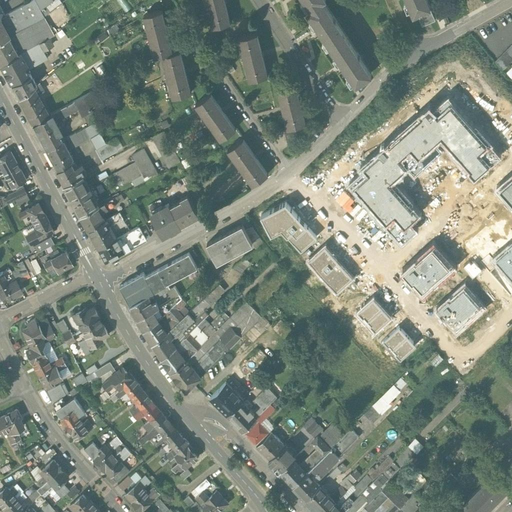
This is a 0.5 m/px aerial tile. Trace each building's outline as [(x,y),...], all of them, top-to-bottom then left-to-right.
[(32,0),(29,2),(5,16),(0,18),(0,41),(43,18),(44,17),(43,17),(33,0),(32,0)] [(59,0),(54,0),(53,1),(52,0),(33,0),(43,17),(62,3),(59,0)] [(223,0),(206,0),(212,25),(211,25),(212,26),(230,22),(230,21),(229,21),(223,0)] [(319,0),(310,6),(307,8),(331,45),(346,36),(322,0),(319,0)] [(427,0),(407,0),(413,12),(415,11),(428,5),(429,5),(427,0)] [(428,5),(415,11),(421,25),(434,20),(428,5)] [(162,10),(144,14),(144,15),(145,15),(155,55),(154,56),(163,54),(172,52),(161,10),(162,10)] [(43,18),(0,41),(0,64),(20,53),(51,37),(53,35),(44,17),(43,18)] [(120,49),(110,30),(96,38),(105,57),(120,49)] [(257,32),(239,37),(240,37),(250,78),(249,79),(268,75),(267,74),(256,33),(257,33),(257,32)] [(346,36),(331,45),(355,82),(370,73),(346,36)] [(51,37),(20,53),(28,69),(50,57),(45,49),(55,44),(51,37)] [(511,43),(494,62),(502,70),(511,60),(511,43)] [(172,52),(163,54),(173,95),(172,96),(191,92),(191,91),(190,91),(180,50),(181,50),(180,50),(172,52)] [(20,53),(0,64),(0,66),(3,72),(3,73),(6,79),(7,78),(10,85),(28,75),(26,70),(28,69),(20,53)] [(28,75),(10,85),(18,98),(36,85),(30,74),(28,75)] [(36,85),(18,98),(32,125),(48,116),(48,115),(37,95),(42,92),(37,83),(36,85)] [(296,84),(277,89),(278,90),(288,126),(287,126),(287,127),(294,125),(306,122),(306,121),(305,122),(295,85),(296,85),(296,84)] [(234,127),(210,93),(210,92),(195,103),(196,103),(220,137),(220,138),(235,127),(234,127)] [(84,96),(75,101),(82,114),(91,109),(84,96)] [(387,143),(415,176),(441,153),(434,146),(442,139),(454,152),(477,132),(447,97),(433,109),(430,106),(387,143)] [(48,116),(32,125),(46,149),(62,140),(59,134),(61,133),(51,114),(48,115),(48,116)] [(287,127),(284,128),(288,145),(299,142),(294,125),(287,127)] [(181,162),(164,130),(154,136),(171,167),(181,162)] [(78,144),(73,135),(67,138),(71,147),(78,144)] [(267,173),(242,138),(243,138),(242,137),(227,148),(227,149),(228,148),(253,182),(252,183),(268,173),(267,172),(267,173)] [(62,140),(46,149),(57,171),(73,162),(62,140)] [(111,141),(96,149),(102,160),(116,152),(111,141)] [(136,163),(110,178),(116,188),(142,174),(146,180),(156,175),(143,149),(132,155),(136,163)] [(8,160),(4,154),(0,156),(0,169),(1,169),(3,173),(17,165),(14,160),(11,159),(8,160)] [(73,162),(57,171),(65,185),(82,175),(86,173),(81,164),(76,167),(73,162)] [(17,165),(3,173),(6,178),(2,180),(7,190),(25,180),(17,165)] [(82,175),(65,185),(81,215),(98,206),(99,205),(82,175)] [(465,246),(505,292),(511,285),(511,175),(496,189),(511,206),(496,219),(492,214),(486,219),(490,224),(465,246)] [(192,182),(186,185),(192,196),(197,193),(192,182)] [(22,187),(3,197),(7,204),(26,194),(22,187)] [(181,198),(182,199),(170,205),(181,225),(199,216),(187,194),(181,198)] [(99,205),(98,206),(101,212),(114,205),(111,199),(99,205)] [(286,201),(281,205),(261,215),(271,234),(282,228),(300,250),(316,237),(286,201)] [(38,203),(19,214),(21,218),(28,213),(34,223),(45,216),(38,203)] [(164,206),(150,213),(156,225),(157,225),(163,235),(169,232),(170,232),(177,229),(177,227),(181,225),(170,205),(165,208),(164,206)] [(98,206),(81,215),(88,229),(107,219),(107,218),(106,216),(104,217),(101,212),(98,206)] [(120,212),(107,218),(107,219),(110,225),(123,218),(120,212)] [(45,216),(34,223),(37,228),(25,235),(30,243),(31,242),(33,244),(48,235),(51,234),(50,231),(53,230),(45,216)] [(110,225),(107,219),(88,229),(99,248),(117,238),(110,225)] [(242,223),(207,243),(217,261),(252,242),(245,229),(242,223)] [(263,242),(252,226),(245,229),(252,242),(255,248),(263,242)] [(117,238),(99,248),(106,261),(134,246),(127,233),(117,238)] [(48,235),(33,244),(37,252),(53,244),(48,235)] [(337,289),(352,276),(324,246),(309,260),(337,289)] [(65,251),(44,262),(48,270),(55,266),(58,271),(71,264),(65,251)] [(189,253),(159,269),(163,277),(167,284),(168,283),(197,267),(189,253)] [(233,267),(226,277),(235,282),(239,276),(243,280),(248,275),(242,272),(244,269),(236,264),(233,267)] [(8,269),(0,273),(0,294),(7,291),(4,285),(7,283),(5,280),(10,277),(7,273),(10,272),(8,269)] [(159,269),(146,276),(150,284),(163,277),(159,269)] [(20,291),(10,272),(7,273),(10,277),(5,280),(7,283),(4,285),(7,291),(0,294),(0,297),(1,299),(5,301),(5,300),(20,291)] [(144,272),(119,285),(130,305),(167,284),(163,277),(150,284),(144,272)] [(167,284),(130,305),(138,318),(159,305),(178,293),(179,292),(176,286),(171,289),(168,283),(167,284)] [(214,287),(188,311),(195,318),(219,296),(217,294),(219,292),(214,287)] [(159,305),(138,318),(144,330),(159,319),(167,311),(173,305),(182,297),(178,293),(159,305)] [(182,297),(173,305),(177,309),(186,301),(182,297)] [(159,319),(144,330),(152,343),(167,332),(168,331),(184,316),(183,316),(177,309),(173,305),(167,311),(172,317),(163,326),(159,319)] [(86,308),(74,314),(76,317),(69,321),(72,326),(79,322),(83,330),(101,320),(97,314),(98,314),(94,307),(87,310),(86,308)] [(220,337),(205,352),(207,354),(195,367),(202,375),(245,332),(252,325),(235,309),(229,315),(237,323),(233,327),(231,325),(219,337),(220,337)] [(188,311),(183,316),(184,316),(168,331),(167,332),(170,337),(173,334),(176,334),(181,329),(187,335),(199,323),(195,318),(188,311)] [(252,325),(245,332),(249,336),(240,345),(245,349),(253,340),(270,324),(262,315),(252,325)] [(30,326),(23,330),(30,344),(45,336),(43,332),(38,322),(36,318),(28,323),(30,326)] [(294,330),(282,318),(273,327),(285,339),(294,330)] [(63,319),(57,323),(62,334),(69,330),(63,319)] [(104,327),(101,320),(83,330),(88,338),(80,342),(86,353),(93,349),(92,347),(103,341),(102,338),(109,334),(105,327),(104,327)] [(181,329),(176,334),(173,334),(170,337),(176,346),(187,335),(181,329)] [(215,329),(201,344),(205,348),(220,333),(215,329)] [(69,330),(62,334),(65,340),(73,335),(70,330),(69,330)] [(53,331),(45,336),(47,340),(56,336),(53,331)] [(167,332),(152,343),(162,357),(176,346),(170,337),(167,332)] [(76,340),(73,335),(65,340),(67,342),(68,344),(76,340)] [(45,336),(30,344),(32,348),(27,350),(32,360),(46,353),(42,347),(43,347),(45,342),(44,341),(47,340),(45,336)] [(176,346),(162,357),(171,371),(186,359),(176,346)] [(199,346),(187,358),(190,362),(193,360),(203,350),(199,346)] [(260,348),(252,356),(260,364),(268,356),(260,348)] [(46,353),(32,360),(39,374),(64,361),(62,357),(51,363),(46,353)] [(186,359),(171,371),(184,388),(189,389),(202,375),(195,367),(190,362),(187,358),(186,359)] [(64,361),(39,374),(46,388),(54,384),(54,382),(63,378),(59,369),(66,365),(64,361)] [(98,369),(95,371),(99,377),(112,369),(108,363),(98,369)] [(94,364),(86,369),(89,374),(95,371),(98,369),(94,364)] [(123,366),(103,383),(108,390),(114,385),(113,384),(115,382),(120,388),(134,377),(129,372),(128,373),(123,366)] [(263,378),(255,370),(247,377),(256,385),(263,378)] [(84,371),(75,378),(80,385),(89,379),(84,371)] [(120,388),(116,392),(120,397),(126,391),(125,390),(127,389),(133,396),(142,388),(138,383),(138,382),(134,377),(120,388)] [(210,397),(228,414),(243,398),(226,381),(210,397)] [(61,384),(48,391),(54,402),(62,397),(67,394),(61,384)] [(161,411),(142,388),(133,396),(139,404),(145,411),(151,419),(161,411)] [(54,402),(53,403),(57,409),(66,403),(62,397),(54,402)] [(57,409),(56,410),(69,428),(81,420),(78,416),(85,412),(75,397),(66,403),(57,409)] [(241,401),(228,414),(243,430),(256,417),(252,413),(254,412),(250,408),(249,410),(241,401)] [(374,403),(365,412),(373,421),(382,412),(374,403)] [(139,404),(137,405),(136,404),(130,410),(138,419),(144,414),(143,413),(145,411),(139,404)] [(17,409),(3,416),(11,432),(16,430),(23,426),(19,417),(20,416),(17,409)] [(151,419),(145,425),(150,431),(155,428),(156,429),(158,427),(160,430),(170,422),(161,411),(151,419)] [(3,416),(0,417),(0,433),(6,431),(12,442),(15,440),(11,432),(3,416)] [(324,428),(311,416),(302,424),(315,437),(323,429),(324,428)] [(256,417),(243,430),(256,444),(269,432),(256,417)] [(81,420),(69,428),(76,438),(88,430),(83,423),(81,420)] [(92,427),(88,420),(83,423),(88,430),(92,427)] [(334,421),(325,430),(323,429),(315,437),(311,440),(324,454),(330,447),(345,432),(334,421)] [(160,430),(151,438),(156,445),(163,440),(165,442),(168,440),(170,441),(179,433),(170,422),(160,430)] [(150,431),(142,438),(145,443),(151,438),(160,430),(158,427),(156,429),(155,428),(150,431)] [(345,432),(330,447),(339,455),(359,435),(351,427),(345,432)] [(22,442),(16,430),(11,432),(15,440),(17,444),(18,444),(22,442)] [(269,432),(256,444),(269,458),(284,443),(271,430),(269,432)] [(179,433),(170,441),(176,449),(179,452),(189,444),(184,438),(179,433)] [(117,437),(106,446),(114,456),(125,446),(117,437)] [(17,444),(15,440),(12,442),(11,443),(15,452),(20,449),(18,444),(17,444)] [(100,449),(93,441),(85,448),(102,467),(114,456),(106,446),(104,445),(100,449)] [(284,443),(269,458),(281,471),(294,458),(296,456),(291,451),(293,449),(285,442),(284,443)] [(179,452),(176,455),(180,461),(184,465),(186,467),(198,457),(192,451),(194,449),(189,444),(179,452)] [(114,456),(102,467),(106,471),(107,471),(111,476),(123,465),(121,462),(131,453),(125,446),(114,456)] [(307,471),(293,484),(306,498),(320,483),(316,479),(340,455),(339,455),(330,447),(324,454),(321,457),(307,471)] [(174,450),(168,455),(171,459),(176,455),(179,452),(176,449),(175,450),(174,450)] [(317,452),(304,465),(303,463),(301,465),(307,471),(321,457),(317,452)] [(368,472),(355,484),(357,486),(346,497),(351,502),(374,478),(394,458),(390,454),(370,474),(368,472)] [(294,458),(281,471),(293,484),(307,471),(301,465),(294,458)] [(38,459),(28,467),(32,472),(41,464),(38,459)] [(41,478),(38,481),(41,485),(48,479),(61,468),(53,460),(41,471),(45,475),(41,478)] [(180,461),(172,467),(176,472),(184,465),(180,461)] [(123,465),(111,476),(118,483),(129,472),(123,465)] [(61,468),(48,479),(53,484),(55,487),(54,488),(61,497),(69,490),(62,482),(68,476),(61,468)] [(187,468),(180,474),(184,479),(191,473),(187,468)] [(497,470),(461,506),(453,498),(444,508),(442,510),(440,511),(484,511),(511,485),(497,470)] [(451,472),(418,503),(424,509),(457,478),(451,472)] [(128,475),(118,485),(123,490),(133,481),(128,475)] [(145,476),(126,493),(133,501),(146,490),(144,488),(150,481),(145,476)] [(374,478),(351,502),(355,506),(365,495),(368,497),(375,489),(377,491),(382,486),(374,478)] [(48,479),(41,485),(37,489),(42,494),(53,484),(48,479)] [(403,492),(389,479),(382,486),(377,491),(365,504),(372,511),(389,494),(400,506),(414,491),(415,491),(409,486),(403,492)] [(320,483),(306,498),(319,511),(323,511),(334,501),(336,500),(320,483)] [(5,487),(0,491),(0,502),(5,508),(17,498),(14,494),(17,491),(13,487),(8,491),(5,487)] [(146,490),(133,501),(141,509),(158,492),(154,488),(149,493),(146,490)] [(209,498),(203,491),(199,494),(206,501),(209,498)] [(209,498),(206,501),(208,503),(216,511),(218,511),(228,503),(217,491),(209,498)] [(394,511),(416,511),(413,509),(417,505),(415,503),(417,501),(415,499),(418,495),(414,491),(400,506),(394,511)] [(206,501),(199,494),(196,497),(204,506),(208,503),(206,501)] [(82,495),(69,507),(74,511),(78,511),(79,511),(86,511),(95,505),(90,500),(87,500),(82,495)] [(194,504),(187,496),(184,500),(190,507),(194,504)] [(27,497),(21,503),(25,507),(31,502),(27,497)] [(334,501),(323,511),(340,511),(351,502),(346,497),(341,503),(340,505),(337,504),(334,501)] [(17,498),(5,508),(8,511),(19,511),(25,507),(21,503),(17,498)] [(35,506),(31,502),(25,507),(29,511),(32,509),(35,506)] [(351,502),(340,511),(348,511),(349,511),(355,506),(351,502)] [(204,506),(203,507),(203,511),(216,511),(208,503),(204,506)]
